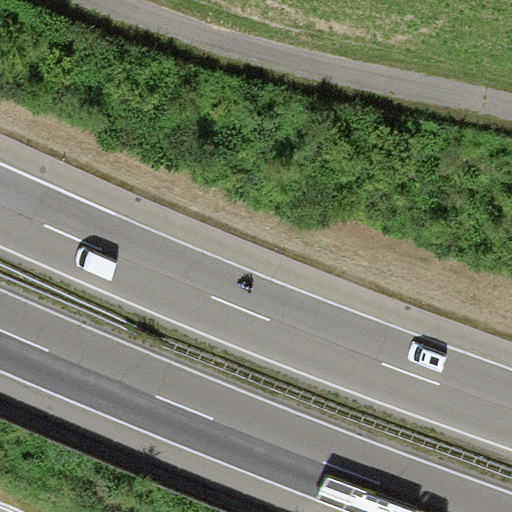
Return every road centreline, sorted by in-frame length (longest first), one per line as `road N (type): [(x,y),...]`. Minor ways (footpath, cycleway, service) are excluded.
road 1 (motorway): [(511,411),(351,353),(0,205)]
road 2 (motorway): [(0,330),(454,511)]
road 3 (track): [(64,0),(143,29),(511,117)]
